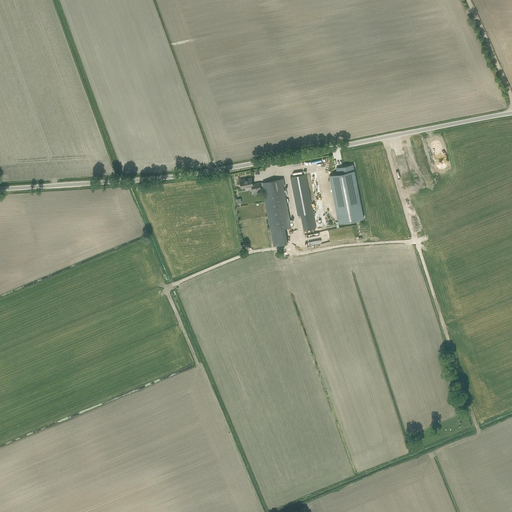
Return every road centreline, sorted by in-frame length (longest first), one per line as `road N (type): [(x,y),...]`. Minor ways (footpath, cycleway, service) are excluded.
road 1 (unclassified): [(0,193),(179,180),(511,113)]
road 2 (track): [(248,485),(167,288),(248,252),(286,247)]
